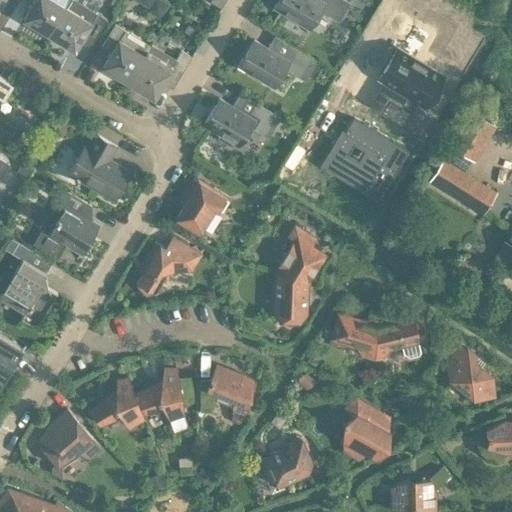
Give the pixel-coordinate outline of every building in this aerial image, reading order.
[(55,0),(28,0),(33,3),(24,18),(38,26),(37,28),(47,34),(48,32),(50,33),(66,6),(55,0)] [(69,0),(66,6),(50,33),(52,34),(51,36),(60,42),(61,40),(75,49),(84,34),(94,40),(107,18),(77,0),(69,0)] [(335,18),(339,12),(343,14),(351,2),(347,0),(278,0),(274,7),(310,28),(321,9),(335,18)] [(126,81),(127,80),(129,81),(151,45),(115,23),(102,45),(112,51),(103,66),(117,74),(116,76),(126,81)] [(305,71),(309,73),(317,60),(292,45),(285,57),(255,39),(239,65),(274,87),(285,68),(301,77),(305,71)] [(140,88),(154,97),(163,82),(173,88),(192,56),(182,50),(176,60),(151,45),(129,81),(131,82),(130,84),(139,90),(140,88)] [(443,75),(397,47),(380,76),(396,86),(388,98),(411,111),(418,99),(425,104),(443,75)] [(0,93),(4,96),(13,82),(0,74),(0,93)] [(268,128),(273,131),(281,117),(258,103),(250,116),(220,97),(204,123),(220,133),(218,137),(232,146),(234,142),(239,145),(250,126),(265,135),(268,128)] [(382,201),(412,152),(357,119),(340,147),(337,145),(324,166),(369,193),(372,195),(382,201)] [(460,126),(449,144),(475,159),(486,141),(460,126)] [(69,172),(95,188),(111,197),(128,169),(110,159),(118,145),(96,132),(88,145),(86,144),(69,172)] [(484,212),(496,192),(444,159),(431,179),(484,212)] [(194,177),(183,196),(186,201),(176,217),(200,232),(215,208),(223,209),(230,196),(214,186),(213,188),(194,177)] [(98,225),(84,216),(92,205),(67,190),(52,214),(58,218),(49,232),(44,229),(35,243),(57,256),(66,241),(82,252),(98,225)] [(296,224),(291,232),(298,236),(288,252),(284,254),(279,260),(280,265),(276,272),(308,282),(326,253),(309,243),(314,235),(296,224)] [(161,281),(166,271),(192,269),(203,252),(173,234),(166,246),(156,240),(141,263),(145,269),(137,283),(147,295),(162,289),(161,281)] [(5,247),(22,258),(0,294),(0,297),(24,312),(21,317),(28,321),(36,323),(43,317),(58,292),(41,282),(53,261),(12,236),(5,247)] [(511,274),(511,252),(502,268),(511,274)] [(307,312),(308,282),(276,272),(274,311),(282,319),(291,311),(298,320),(307,312)] [(370,306),(366,321),(339,314),(332,337),(357,344),(362,356),(376,361),(377,308),(370,306)] [(405,317),(402,315),(400,319),(388,322),(384,307),(377,308),(376,361),(385,359),(390,346),(401,344),(405,358),(423,354),(419,339),(421,339),(426,329),(424,321),(415,315),(405,317)] [(0,333),(0,380),(1,381),(4,382),(24,348),(0,333)] [(439,351),(446,338),(438,333),(433,334),(428,341),(430,346),(439,351)] [(494,394),(492,375),(470,358),(475,352),(467,346),(457,347),(449,358),(451,385),(448,390),(449,391),(453,385),(453,384),(468,396),(467,396),(462,401),(463,402),(467,397),(494,394)] [(201,379),(201,410),(212,410),(217,397),(234,404),(233,418),(240,421),(250,405),(254,379),(243,375),(241,376),(231,372),(231,370),(217,364),(211,379),(201,379)] [(142,410),(143,410),(165,406),(170,415),(184,410),(181,395),(193,393),(191,376),(179,378),(177,367),(165,367),(163,382),(156,386),(154,383),(136,393),(135,393),(142,410)] [(298,381),(307,388),(312,384),(316,378),(307,372),(300,376),(298,381)] [(90,410),(100,421),(122,413),(129,423),(144,414),(143,410),(142,410),(135,393),(136,393),(129,376),(118,379),(117,391),(111,395),(110,394),(90,410)] [(388,446),(390,431),(384,428),(390,417),(358,398),(346,406),(353,416),(346,421),(344,420),(343,422),(345,423),(343,448),(353,453),(361,447),(376,455),(388,446)] [(90,458),(102,447),(67,407),(59,414),(61,419),(53,425),(49,422),(38,441),(57,464),(62,461),(64,464),(78,456),(76,452),(78,450),(90,458)] [(277,411),(271,420),(280,426),(286,417),(277,411)] [(511,449),(511,425),(507,425),(504,419),(473,433),(477,442),(487,437),(484,453),(495,463),(501,461),(507,450),(511,449)] [(312,461),(302,439),(293,436),(289,446),(261,459),(270,479),(267,480),(272,492),(284,487),(283,484),(308,472),(312,461)] [(219,470),(208,463),(199,479),(210,485),(219,470)] [(193,464),(180,465),(180,474),(194,473),(193,464)] [(407,477),(391,484),(391,507),(436,506),(436,490),(435,486),(442,478),(446,478),(450,474),(442,466),(430,477),(422,477),(420,481),(409,481),(407,477)] [(164,469),(147,476),(152,488),(169,482),(164,469)] [(0,511),(51,511),(53,506),(6,488),(0,497),(0,511)] [(74,511),(57,500),(53,506),(51,511),(74,511)] [(116,501),(113,505),(113,511),(114,511),(127,511),(129,510),(128,504),(124,500),(116,501)]
